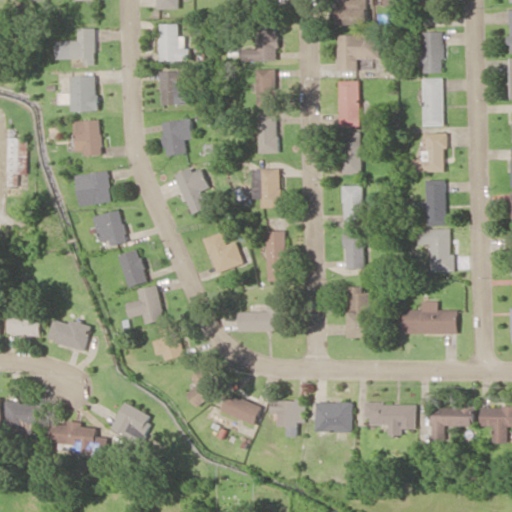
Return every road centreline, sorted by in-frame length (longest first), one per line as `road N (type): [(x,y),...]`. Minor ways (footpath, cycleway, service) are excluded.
road 1 (residential): [(511,370),(269,366),(214,329),(143,176),(133,129),(129,0)]
road 2 (residential): [(485,370),(475,0)]
road 3 (residential): [(319,368),(309,0)]
